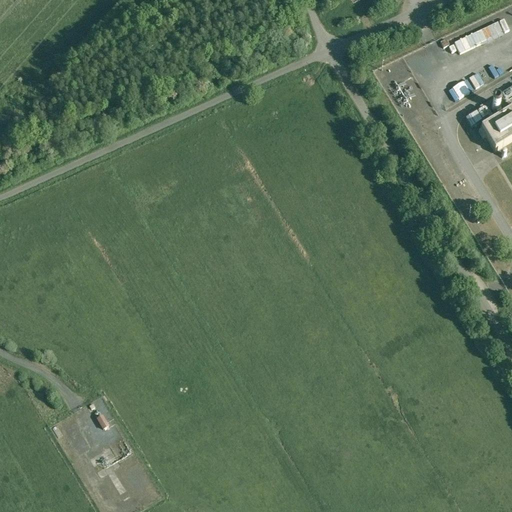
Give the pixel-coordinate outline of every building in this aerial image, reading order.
[(481,30),(486,42),(502,35),(497,23),(481,30)] [(467,37),(472,48),(484,43),(480,32),(467,37)] [(469,80),(476,90),(484,85),(477,74),(469,80)] [(454,89),(459,99),(467,95),(462,85),(454,89)] [(511,142),(511,108),(481,127),(496,152),(511,142)] [(465,119),(470,128),(489,119),(485,110),(465,119)] [(102,417),(96,420),(102,432),(109,428),(102,417)]
